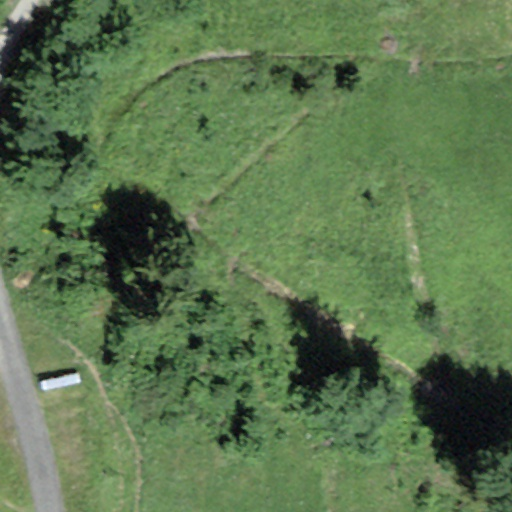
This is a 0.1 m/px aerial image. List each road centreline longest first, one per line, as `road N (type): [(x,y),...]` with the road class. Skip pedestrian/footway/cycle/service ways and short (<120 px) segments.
road 1 (track): [(28,0),(0,45),(0,323)]
road 2 (track): [(0,323),(44,511)]
